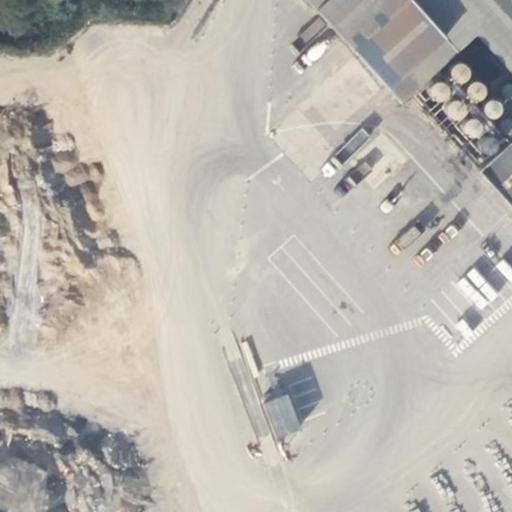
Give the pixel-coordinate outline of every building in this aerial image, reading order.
[(311,0),(360,55),(381,77),(404,100),(478,31),(511,66),(511,28),(486,0),(311,0)] [(486,0),(511,28),(511,6),(506,0),(486,0)] [(381,77),(360,55),(333,81),(354,102),(381,77)] [(305,121),(322,136),(328,131),(312,115),(305,121)] [(293,162),(322,136),(305,121),(278,147),(293,162)] [(378,179),(405,158),(385,137),(361,160),(378,179)] [(511,138),(481,166),(511,200),(511,138)] [(289,393),(260,402),(272,440),(301,431),(289,393)]
